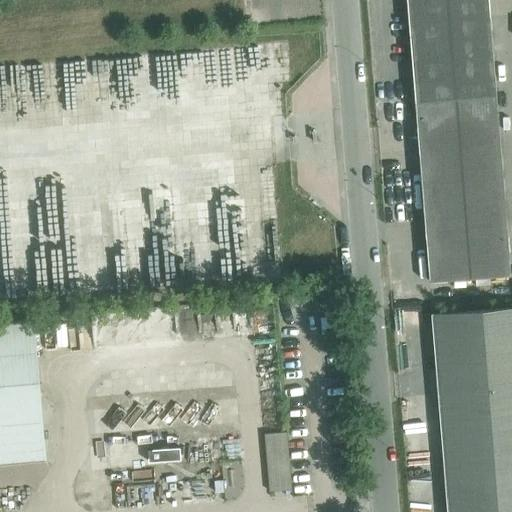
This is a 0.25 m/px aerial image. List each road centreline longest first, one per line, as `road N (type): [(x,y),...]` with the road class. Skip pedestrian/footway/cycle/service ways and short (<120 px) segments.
road 1 (unclassified): [(378,511),(329,0)]
road 2 (unknown): [(56,511),(68,387),(100,356),(140,348),(212,351),(234,362),(245,511)]
